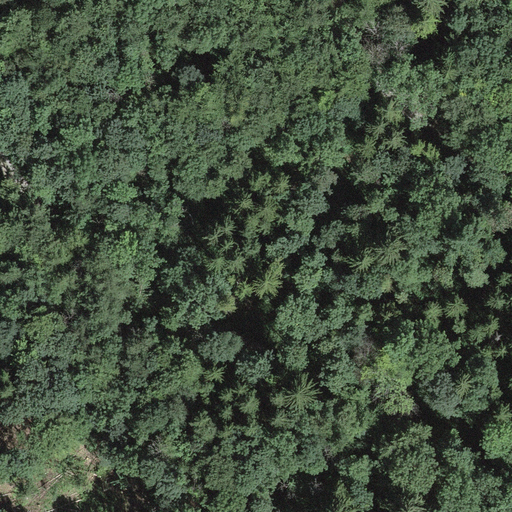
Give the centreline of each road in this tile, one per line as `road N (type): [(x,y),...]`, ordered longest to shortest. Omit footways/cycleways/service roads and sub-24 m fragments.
road 1 (track): [(0,158),(101,265),(188,318),(511,480)]
road 2 (track): [(511,201),(412,115),(339,0)]
